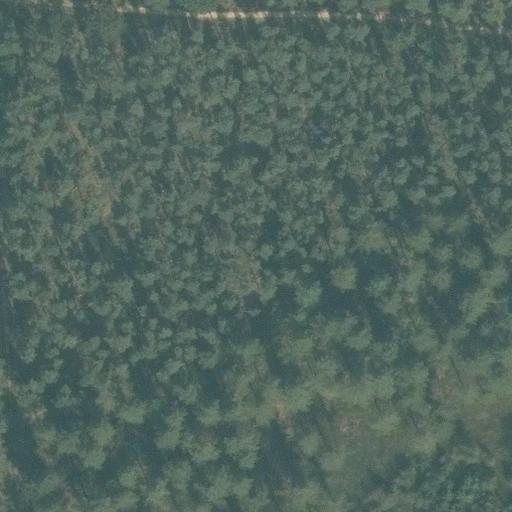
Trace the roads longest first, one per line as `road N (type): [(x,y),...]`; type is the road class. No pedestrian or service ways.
road 1 (track): [(511,229),(432,217),(367,221),(182,383),(112,406),(1,415)]
road 2 (track): [(511,48),(0,18)]
